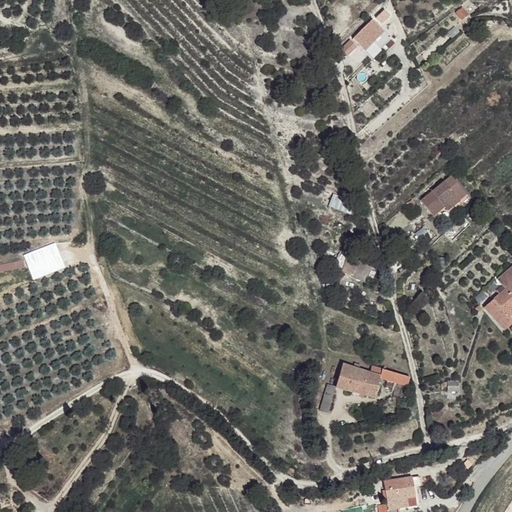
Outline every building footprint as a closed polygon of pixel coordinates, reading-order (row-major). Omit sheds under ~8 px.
[(461,7),(455,13),(460,18),(466,13),(461,7)] [(370,18),(351,36),(360,46),(369,38),(371,41),(382,29),(370,18)] [(369,38),(360,46),(363,48),(371,41),(369,38)] [(344,57),(356,46),(349,39),(338,49),(344,57)] [(444,173),(414,201),(428,215),(438,207),(442,210),(461,192),(444,173)] [(356,204),(333,195),(328,207),(351,216),(353,210),(356,204)] [(362,207),(356,204),(353,210),(360,213),(362,207)] [(459,215),(440,233),(447,241),(467,223),(459,215)] [(371,267),(338,255),(332,272),(344,277),(345,273),(352,275),(350,279),(365,285),(371,267)] [(511,267),(497,282),(504,290),(511,285),(511,267)] [(504,290),(493,300),(509,317),(511,314),(511,285),(504,290)] [(493,300),(484,309),(505,333),(511,326),(511,321),(509,317),(493,300)] [(353,366),(341,363),(337,379),(333,378),(332,382),(335,383),(335,386),(334,387),(372,398),(379,374),(369,370),(359,368),(360,363),(353,362),(353,366)] [(382,365),(370,362),(369,370),(379,374),(382,365)] [(404,371),(382,365),(379,374),(401,379),(404,371)] [(440,381),(440,385),(446,385),(446,390),(457,390),(457,381),(440,381)] [(334,387),(327,385),(323,399),(330,401),(334,387)] [(330,401),(323,399),(319,412),(327,414),(330,401)] [(19,462),(15,458),(11,464),(11,466),(12,468),(14,467),(19,462)] [(410,478),(382,482),(385,502),(413,498),(410,478)] [(413,498),(385,502),(385,505),(387,511),(396,510),(415,507),(413,498)]
